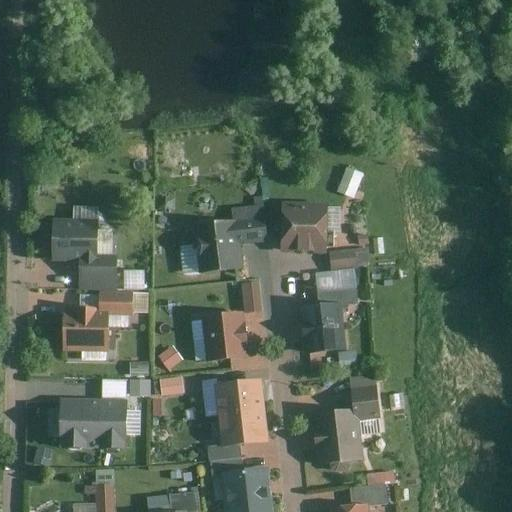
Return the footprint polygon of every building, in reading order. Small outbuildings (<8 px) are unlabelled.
[(369,183),(347,174),(339,195),(361,203),(369,183)] [(326,209),(280,208),(279,257),(326,257),(326,209)] [(234,225),(194,229),(198,278),(239,275),(236,250),(267,246),(262,210),(233,213),(234,225)] [(94,226),(51,225),(50,265),(79,265),(78,292),(115,294),(116,260),(94,260),(94,226)] [(368,237),(357,238),(358,250),(369,249),(368,237)] [(354,253),(328,256),(331,274),(356,271),(354,253)] [(173,290),(173,271),(154,271),(154,290),(173,290)] [(255,287),(243,288),(246,317),(258,316),(255,287)] [(317,297),(318,311),(339,309),(356,308),(354,292),(317,297)] [(94,315),(62,315),(61,357),(106,358),(107,320),(129,320),(130,298),(95,297),(94,315)] [(343,355),(339,309),(318,311),(303,313),(308,359),(343,355)] [(240,317),(205,321),(209,368),(244,364),(240,317)] [(171,352),(158,362),(166,373),(180,364),(171,352)] [(148,366),(129,366),(129,380),(148,380),(148,366)] [(354,376),(357,407),(359,420),(384,416),(378,373),(354,376)] [(163,396),(185,394),(184,378),(162,379),(163,396)] [(194,395),(212,393),(211,378),(192,380),(194,395)] [(212,393),(216,422),(262,416),(258,387),(212,393)] [(92,404),(58,404),(57,450),(91,450),(92,404)] [(126,405),(92,404),(91,450),(125,450),(126,405)] [(357,407),(315,412),(321,464),(334,463),(334,466),(339,469),(351,468),(354,464),(354,460),(364,459),(359,420),(357,407)] [(262,416),(216,422),(219,449),(239,446),(265,443),(262,416)] [(206,450),(209,467),(240,463),(239,446),(219,449),(206,450)] [(211,480),(220,479),(242,476),(240,463),(209,467),(211,480)] [(369,474),(370,485),(388,483),(393,483),(392,471),(369,474)] [(268,511),(264,473),(242,476),(220,479),(223,511),(268,511)] [(352,487),(354,505),(368,503),(390,502),(388,483),(370,485),(352,487)] [(111,511),(110,488),(92,489),(92,511),(111,511)] [(167,500),(168,511),(198,511),(197,497),(167,500)] [(354,505),(332,507),(332,511),(369,511),(368,503),(354,505)]
